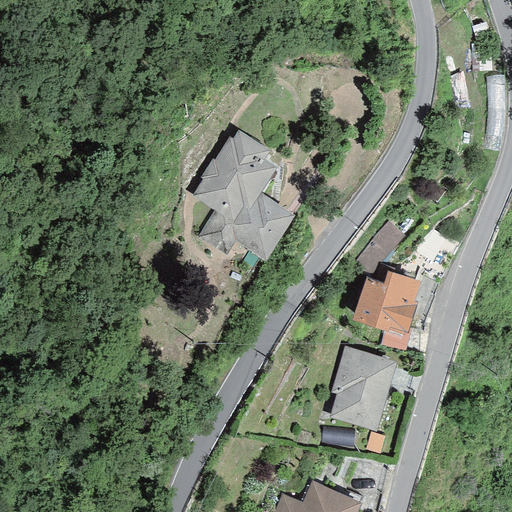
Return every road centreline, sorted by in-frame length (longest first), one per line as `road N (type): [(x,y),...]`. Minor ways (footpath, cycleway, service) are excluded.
road 1 (tertiary): [(181,511),(260,343),(406,146),(429,71),(419,0)]
road 2 (tertiary): [(511,143),(455,309),(404,511)]
